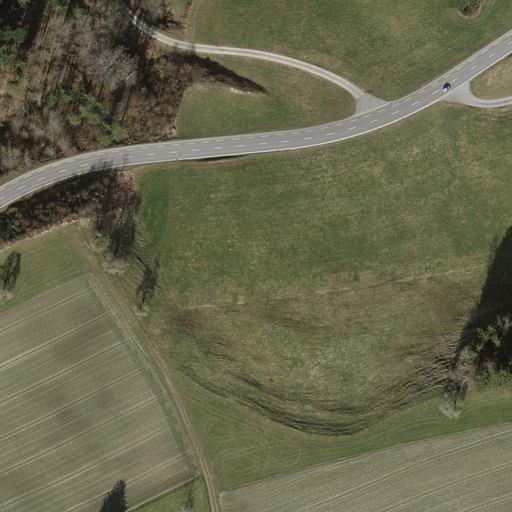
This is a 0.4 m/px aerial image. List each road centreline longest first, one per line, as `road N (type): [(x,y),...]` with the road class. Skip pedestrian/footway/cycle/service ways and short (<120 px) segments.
road 1 (secondary): [(0,200),(71,169),(119,159),(349,128),(416,102),(511,44)]
road 2 (track): [(118,0),(148,31),(184,46),(287,60),(341,81),(377,119)]
road 3 (track): [(214,511),(193,435),(151,350)]
